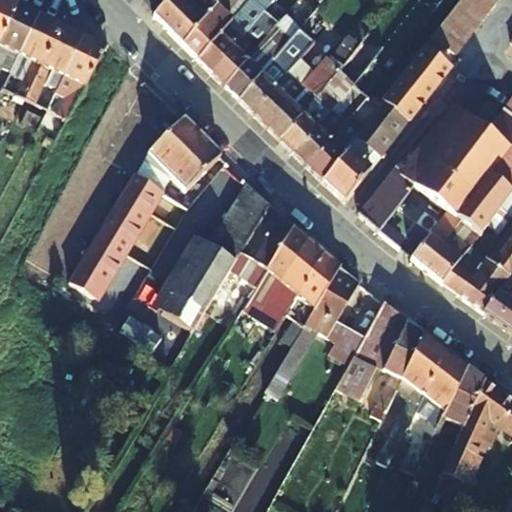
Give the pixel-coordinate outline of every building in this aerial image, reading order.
[(0,0),(0,43),(18,8),(0,0)] [(166,0),(154,15),(153,19),(182,47),(216,6),(221,0),(188,0),(182,6),(176,0),(166,0)] [(221,0),(216,6),(182,47),(196,61),(227,24),(246,1),(246,0),(221,0)] [(261,14),(269,5),(263,0),(246,0),(246,1),(261,14)] [(432,38),(397,83),(382,102),(382,103),(405,123),(448,68),(444,64),(452,53),(461,42),(469,30),(478,19),(487,8),(492,0),(461,0),(458,4),(449,15),(441,26),(432,38)] [(275,27),(283,18),(269,5),(261,14),(275,27)] [(0,69),(5,60),(16,65),(39,18),(18,8),(0,43),(0,69)] [(39,18),(16,65),(27,70),(15,95),(24,100),(60,28),(39,18)] [(227,24),(196,61),(211,75),(242,38),(227,24)] [(275,58),(296,32),(287,24),(265,50),(275,58)] [(61,79),(83,39),(60,28),(24,100),(36,105),(52,74),(61,79)] [(275,58),(270,64),(238,103),(253,117),(293,68),(288,64),(306,40),(296,32),(275,58)] [(323,63),(325,64),(335,73),(358,45),(346,35),(323,63)] [(242,38),(211,75),(224,89),(256,51),(242,38)] [(55,91),(54,93),(75,105),(106,50),(83,39),(61,79),(55,91)] [(224,89),(238,103),(270,64),(256,51),(224,89)] [(301,94),(311,104),(335,73),(325,64),(301,94)] [(253,117),(267,130),(297,91),(306,80),(293,68),(253,117)] [(267,130),(280,142),(311,104),(301,94),(297,91),(267,130)] [(331,107),(324,116),(293,155),(307,168),(337,130),(348,116),(363,97),(357,91),(337,113),(331,107)] [(323,179),(321,182),(344,204),(405,123),(382,103),(361,130),(351,143),(323,179)] [(311,104),(280,142),(293,155),(324,116),(311,104)] [(484,176),(454,218),(473,231),(478,235),(498,209),(511,189),(511,117),(502,110),(486,131),(451,106),(396,176),(388,171),(356,214),(378,233),(414,187),(445,146),(484,176)] [(307,168),(321,182),(323,179),(351,143),(361,130),(348,116),(337,130),(307,168)] [(185,193),(219,159),(182,121),(147,156),(185,193)] [(414,187),(454,218),(484,176),(445,146),(414,187)] [(93,303),(163,193),(136,177),(90,248),(82,243),(59,279),(66,283),(65,286),(93,303)] [(191,333),(213,298),(268,207),(246,185),(164,315),(191,333)] [(511,189),(498,209),(509,217),(511,213),(511,189)] [(268,207),(213,298),(224,306),(238,285),(240,287),(228,308),(240,315),(265,273),(290,230),(268,207)] [(468,238),(473,231),(454,218),(449,224),(468,238)] [(426,238),(410,260),(440,285),(441,286),(453,268),(478,235),(473,231),(468,238),(449,224),(434,244),(426,238)] [(266,298),(270,302),(306,243),(290,230),(265,273),(275,282),(266,298)] [(482,314),(511,272),(511,234),(490,264),(484,260),(469,279),(453,268),(441,286),(482,314)] [(306,243),(270,302),(261,318),(265,323),(279,309),(287,314),(296,299),(321,256),(306,243)] [(296,299),(313,312),(338,270),(322,257),(296,299)] [(313,312),(302,330),(309,335),(312,332),(325,340),(322,345),(351,362),(365,337),(337,320),(358,285),(338,270),(313,312)] [(511,272),(482,314),(511,334),(511,272)] [(383,304),(365,337),(351,362),(347,369),(335,391),(360,403),(376,370),(383,373),(405,322),(383,304)] [(379,421),(394,392),(422,335),(405,322),(383,373),(390,377),(370,415),(369,416),(379,421)] [(422,335),(394,392),(407,401),(377,463),(387,468),(407,429),(442,355),(444,352),(422,335)] [(429,445),(442,419),(465,370),(444,352),(442,355),(407,429),(429,445)] [(465,370),(442,419),(463,427),(483,382),(465,370)] [(463,427),(434,492),(461,503),(495,427),(511,439),(511,403),(483,382),(463,427)]
